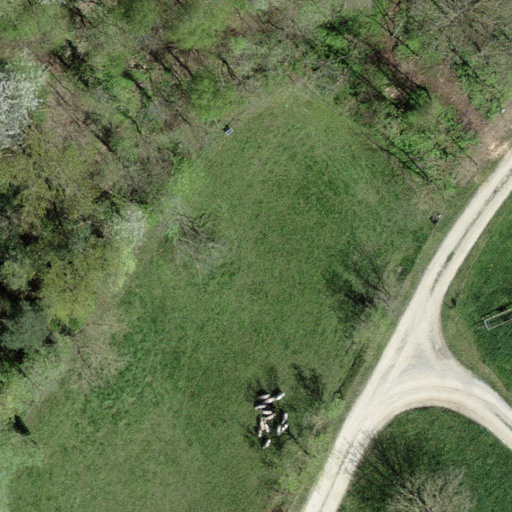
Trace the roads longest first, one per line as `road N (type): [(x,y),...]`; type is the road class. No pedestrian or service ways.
road 1 (track): [(324,511),(490,202),(511,179)]
road 2 (track): [(404,362),(494,407),(511,428)]
